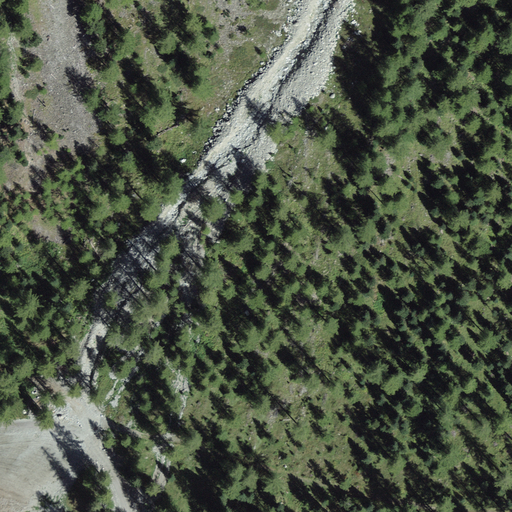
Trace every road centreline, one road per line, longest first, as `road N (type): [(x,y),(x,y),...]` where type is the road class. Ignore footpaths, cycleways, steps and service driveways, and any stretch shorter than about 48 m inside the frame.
road 1 (track): [(458,511),(306,482),(70,410)]
road 2 (track): [(0,368),(58,394),(96,447),(124,511)]
